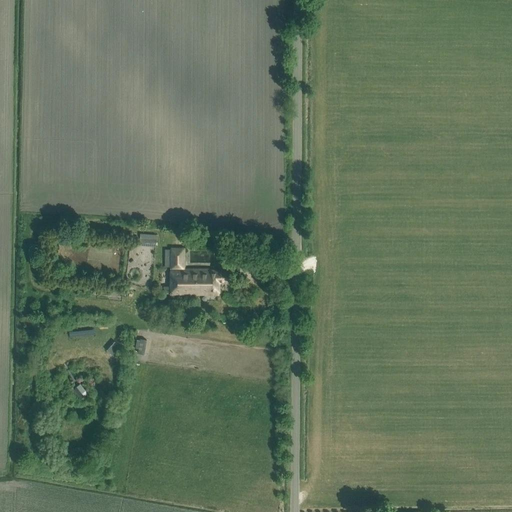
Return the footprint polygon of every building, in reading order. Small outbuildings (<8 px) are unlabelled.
[(141,234),(141,238),(140,238),(139,245),(155,247),(156,236),(141,234)] [(209,294),(218,294),(218,281),(227,281),(227,272),(216,272),(216,271),(209,271),(209,269),(183,269),(183,248),(171,248),(171,269),(171,294),(209,294)] [(95,328),(70,331),(70,337),(96,334),(95,328)] [(139,338),(136,351),(144,353),(147,339),(139,338)] [(106,349),(114,356),(122,347),(114,340),(106,349)] [(86,392),(80,384),(73,389),(78,397),(86,392)]
